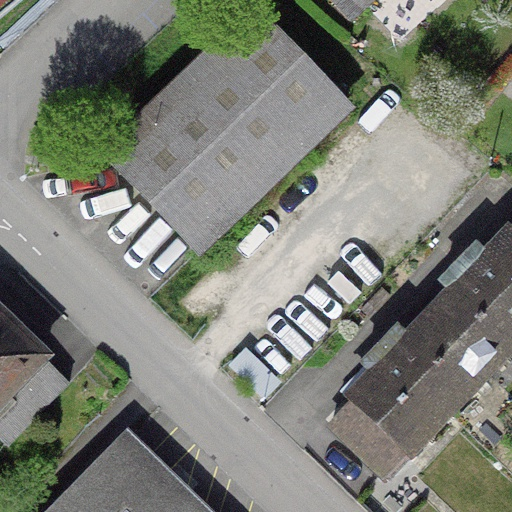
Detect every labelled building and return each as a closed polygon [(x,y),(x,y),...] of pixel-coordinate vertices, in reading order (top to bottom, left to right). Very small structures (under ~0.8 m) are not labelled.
[(421,0),(426,4),(429,0),(328,0),(349,22),(372,0),(421,0)] [(341,110),(253,19),(106,161),(193,252),(341,110)] [(346,131),(176,305),(196,325),(364,149),(346,131)] [(421,210),(455,173),(412,134),(378,172),(421,210)] [(472,252),(463,261),(447,277),(438,287),(449,297),(404,345),(393,334),(386,342),(368,361),(335,394),(348,406),(326,428),(380,480),(511,342),(511,233),(483,263),(472,252)] [(0,446),(3,449),(64,387),(0,324),(0,446)]
